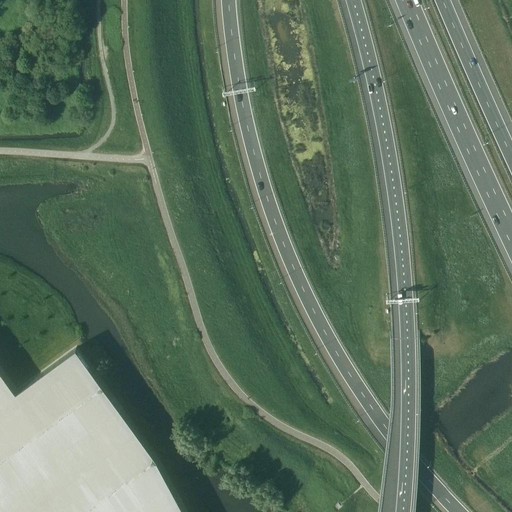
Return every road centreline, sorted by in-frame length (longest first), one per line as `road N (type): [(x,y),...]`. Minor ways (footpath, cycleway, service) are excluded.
road 1 (motorway): [(228,0),(258,173),(295,275),(371,408),(457,511)]
road 2 (motorway): [(352,0),(399,234),(408,385),(402,511)]
road 3 (motorway): [(406,0),(511,240)]
road 4 (motorway): [(511,160),(441,0)]
